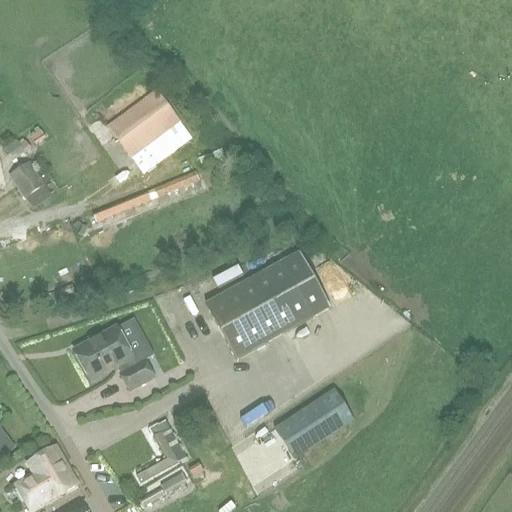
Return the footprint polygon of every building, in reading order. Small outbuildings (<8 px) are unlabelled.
[(156,91),(107,127),(142,173),(144,176),(196,136),(163,92),(159,95),(156,91)] [(30,136),(35,144),(44,138),(39,130),(30,136)] [(41,178),(30,162),(8,176),(24,199),(53,179),(49,173),(41,178)] [(197,173),(93,215),(96,224),(200,182),(197,173)] [(299,251),(204,302),(235,358),(329,306),(299,251)] [(198,289),(188,294),(199,317),(209,313),(198,289)] [(134,358),(117,327),(74,352),(90,382),(119,366),(123,373),(121,374),(130,391),(154,378),(145,361),(137,366),(133,358),(134,358)] [(353,424),(337,394),(274,428),(290,459),(353,424)] [(178,463),(161,433),(152,438),(164,459),(135,475),(140,484),(178,463)] [(32,474),(16,483),(30,509),(47,499),(48,502),(78,485),(56,447),(27,464),(32,474)] [(202,472),(198,464),(187,469),(192,477),(202,472)] [(167,496),(187,484),(181,474),(161,486),(167,496)] [(144,509),(165,497),(160,488),(139,500),(144,509)] [(86,511),(81,502),(62,511),(86,511)]
